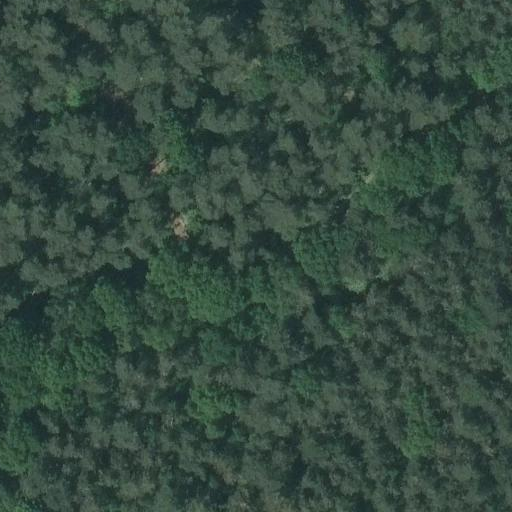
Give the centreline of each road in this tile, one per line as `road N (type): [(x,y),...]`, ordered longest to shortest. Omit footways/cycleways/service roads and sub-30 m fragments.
road 1 (track): [(301,236),(0,359)]
road 2 (track): [(438,511),(301,236)]
road 3 (track): [(301,236),(465,107)]
